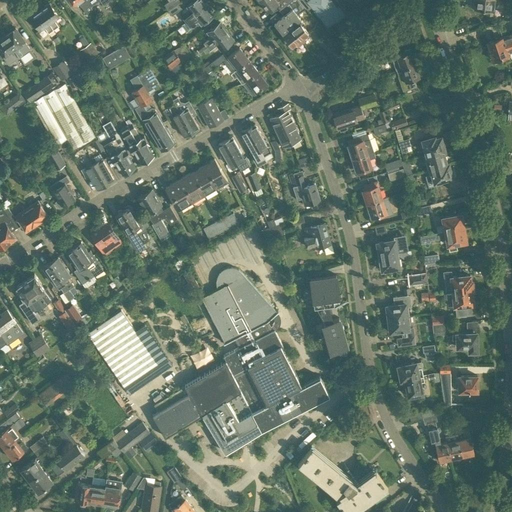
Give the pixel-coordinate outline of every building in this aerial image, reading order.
[(92,9),(85,0),(71,0),(75,5),(79,2),(87,13),(92,9)] [(110,0),(109,0),(85,0),(92,9),(93,9),(90,6),(99,0),(103,5),(110,0)] [(167,0),(169,1),(164,5),(168,10),(178,3),(180,2),(178,0),(167,0)] [(186,21),(206,5),(202,0),(193,0),(193,1),(187,6),(182,10),(184,12),(181,14),(186,21)] [(279,10),(291,0),(260,0),(259,1),(269,14),(276,9),(277,11),(279,10)] [(299,0),(291,0),(279,10),(283,15),(294,29),(293,30),(302,41),(306,38),(304,36),(308,33),(300,23),(302,21),(295,12),(303,5),(299,0)] [(299,0),(303,5),(307,10),(311,6),(315,10),(316,12),(316,11),(318,14),(318,15),(319,16),(327,25),(336,18),(337,19),(344,14),(338,7),(337,8),(330,0),(299,0)] [(494,0),(474,0),(473,8),(486,9),(486,14),(492,15),(494,0)] [(59,16),(50,3),(48,4),(47,4),(45,5),(45,6),(40,10),(54,29),(59,26),(54,20),(59,16)] [(178,3),(168,10),(172,16),(181,8),(178,3)] [(206,5),(186,21),(183,23),(188,30),(200,21),(202,23),(213,14),(206,5)] [(54,29),(40,10),(34,14),(33,13),(31,14),(31,16),(30,17),(39,30),(44,27),(48,33),(54,29)] [(120,12),(118,14),(123,21),(128,18),(126,15),(123,13),(120,12)] [(283,15),(280,18),(276,13),(270,17),(292,46),(296,43),(297,45),(302,41),(293,30),(294,29),(283,15)] [(206,46),(227,31),(220,22),(207,31),(210,36),(203,42),(206,46)] [(4,35),(19,57),(30,49),(24,41),(25,41),(15,28),(13,29),(12,28),(9,30),(9,32),(4,35)] [(233,40),(227,31),(206,46),(210,51),(217,45),(221,50),(233,40)] [(492,58),(492,60),(508,54),(511,52),(511,34),(487,42),(489,50),(487,50),(490,59),(492,58)] [(0,53),(2,57),(3,56),(9,65),(19,57),(4,35),(0,38),(0,53)] [(196,45),(202,42),(199,36),(193,39),(196,45)] [(90,43),(80,50),(88,62),(99,55),(90,43)] [(102,57),(109,69),(130,56),(124,45),(102,57)] [(248,59),(239,47),(227,57),(223,53),(204,68),(208,73),(218,65),(217,65),(223,61),(232,72),(248,59)] [(170,69),(182,61),(173,48),(163,56),(170,69)] [(401,68),(415,63),(410,50),(396,55),(401,68)] [(248,59),(232,72),(230,73),(234,78),(236,76),(242,83),(258,71),(248,59)] [(63,60),(52,67),(61,80),(72,73),(63,60)] [(415,63),(401,68),(396,70),(398,76),(403,74),(408,88),(416,85),(414,79),(420,77),(415,63)] [(86,69),(91,78),(98,74),(92,65),(86,69)] [(172,70),(175,76),(184,70),(181,65),(172,70)] [(137,75),(147,91),(159,84),(149,67),(137,75)] [(85,77),(81,70),(74,74),(78,82),(85,77)] [(258,71),(242,83),(246,89),(251,95),(256,91),(262,87),(263,87),(268,83),(258,71)] [(37,83),(44,92),(58,82),(51,72),(44,77),(45,78),(37,83)] [(73,75),(66,79),(72,88),(78,84),(73,75)] [(147,91),(137,75),(131,78),(137,88),(133,91),(138,100),(141,105),(142,104),(152,99),(147,91)] [(37,83),(23,92),(30,102),(44,92),(37,83)] [(55,144),(63,140),(66,138),(72,149),(95,136),(65,83),(31,102),(55,144)] [(236,103),(228,89),(222,92),(219,84),(211,88),(212,90),(208,91),(199,96),(189,102),(192,107),(197,105),(209,127),(223,119),(228,116),(224,109),(220,112),(213,99),(223,93),(230,106),(236,103)] [(234,86),(228,89),(236,103),(241,100),(234,86)] [(26,101),(20,93),(15,96),(15,101),(18,106),(26,101)] [(360,105),(348,109),(349,111),(339,114),(339,112),(334,113),(334,115),(333,116),(337,127),(339,126),(340,131),(347,129),(345,124),(364,118),(361,109),(377,104),(373,93),(358,98),(360,105)] [(175,103),(192,132),(198,128),(199,128),(191,115),(195,112),(187,99),(183,101),(179,102),(176,97),(172,100),(174,103),(175,103)] [(141,105),(138,100),(133,103),(142,120),(145,118),(146,120),(149,125),(149,124),(152,128),(148,130),(161,151),(168,146),(150,117),(146,110),(142,104),(141,105)] [(175,103),(174,103),(162,110),(167,119),(172,116),(184,136),(192,132),(175,103)] [(300,138),(288,110),(290,109),(287,103),(277,108),(279,113),(278,114),(283,124),(284,124),(292,142),(300,138)] [(24,115),(27,109),(22,106),(19,112),(24,115)] [(151,107),(146,110),(168,146),(175,142),(169,133),(171,132),(168,127),(167,128),(155,108),(151,107)] [(384,122),(389,121),(385,109),(379,112),(382,123),(384,122)] [(393,121),(390,122),(392,129),(407,124),(405,117),(403,117),(401,113),(392,117),(393,121)] [(283,124),(278,114),(269,118),(282,146),(292,142),(284,124),(283,124)] [(128,170),(134,166),(128,156),(130,155),(125,147),(123,148),(120,143),(122,141),(110,120),(102,125),(109,136),(128,170)] [(389,121),(384,122),(385,124),(372,128),(375,135),(392,129),(390,122),(389,121)] [(132,123),(128,125),(147,159),(153,155),(147,144),(148,143),(144,136),(140,137),(135,129),(132,123)] [(247,127),(266,160),(273,156),(270,151),(267,146),(255,123),(247,127)] [(147,159),(128,125),(120,130),(126,138),(127,138),(130,144),(129,145),(133,153),(135,152),(141,162),(147,159)] [(266,160),(247,127),(240,131),(251,151),(249,152),(256,166),(266,161),(265,161),(266,160)] [(352,158),(373,151),(368,134),(366,134),(366,132),(365,129),(351,133),(353,139),(349,140),(350,144),(348,145),(352,158)] [(109,136),(101,140),(115,164),(116,163),(123,173),(128,170),(109,136)] [(232,136),(225,140),(241,168),(248,165),(244,159),(245,158),(232,136)] [(426,155),(443,151),(445,150),(444,148),(445,147),(444,143),(442,142),(441,136),(435,138),(434,136),(422,140),(422,141),(419,142),(421,148),(424,147),(426,155)] [(105,149),(98,138),(92,142),(99,152),(105,149)] [(409,138),(398,141),(402,154),(408,152),(407,147),(411,146),(409,138)] [(241,168),(225,140),(218,144),(231,167),(231,166),(234,172),(241,168)] [(274,150),(279,148),(275,140),(271,142),(274,150)] [(45,153),(55,170),(65,164),(55,147),(45,153)] [(373,151),(352,158),(357,171),(371,167),(369,159),(375,157),(373,151)] [(443,151),(426,155),(423,156),(427,169),(447,164),(443,151)] [(115,179),(103,158),(100,153),(94,157),(90,159),(92,163),(96,170),(98,169),(106,184),(115,179)] [(214,158),(202,165),(215,187),(227,180),(214,158)] [(299,160),(301,167),(307,164),(305,158),(299,160)] [(387,170),(398,167),(402,165),(400,158),(384,164),(387,170)] [(96,170),(92,163),(85,168),(98,189),(106,184),(98,169),(96,170)] [(448,163),(447,164),(427,169),(429,175),(425,176),(428,187),(435,185),(434,182),(452,177),(452,175),(453,174),(452,170),(450,169),(448,163)] [(215,187),(202,165),(190,172),(203,194),(215,187)] [(403,168),(388,173),(387,173),(389,180),(405,175),(403,168)] [(190,172),(178,179),(191,201),(203,194),(190,172)] [(260,187),(254,172),(247,175),(254,190),(260,187)] [(232,176),(237,187),(243,184),(238,173),(232,176)] [(315,183),(305,186),(301,176),(295,178),(294,173),(289,175),(296,200),(302,198),(304,205),(311,203),(312,208),(322,205),(315,183)] [(56,183),(58,186),(52,190),(58,199),(55,202),(58,208),(62,205),(63,206),(75,199),(65,183),(70,181),(67,176),(56,183)] [(191,201),(178,179),(165,186),(179,209),(191,201)] [(367,203),(381,199),(377,185),(363,190),(367,203)] [(160,219),(161,219),(165,216),(170,224),(178,219),(169,206),(163,210),(160,206),(162,205),(152,188),(144,193),(160,219)] [(160,219),(144,193),(137,197),(147,214),(149,213),(151,217),(150,218),(153,223),(156,221),(159,226),(164,223),(161,219),(160,219)] [(387,197),(381,199),(367,203),(369,210),(368,212),(369,214),(371,215),(372,217),(385,212),(386,216),(393,214),(387,197)] [(415,199),(416,206),(426,204),(425,197),(415,199)] [(38,200),(27,208),(37,223),(48,215),(38,200)] [(123,209),(144,243),(149,239),(146,230),(149,227),(142,214),(138,217),(130,205),(123,209)] [(430,205),(415,208),(417,215),(432,212),(430,205)] [(0,238),(5,246),(6,245),(7,245),(10,243),(10,242),(16,238),(11,231),(16,228),(11,220),(4,210),(1,206),(0,207),(0,216),(1,219),(0,219),(0,238)] [(15,217),(8,207),(4,210),(11,220),(15,217)] [(37,223),(27,208),(16,215),(26,230),(37,223)] [(144,243),(123,209),(116,214),(127,231),(125,232),(138,252),(146,247),(143,243),(144,243)] [(412,209),(400,212),(402,219),(414,216),(412,209)] [(221,226),(236,218),(233,212),(218,220),(221,226)] [(437,232),(464,227),(461,214),(442,217),(443,225),(436,226),(437,232)] [(239,224),(236,218),(221,226),(224,231),(239,224)] [(269,227),(275,224),(272,219),(267,221),(269,227)] [(221,226),(218,220),(203,228),(206,233),(221,226)] [(122,251),(117,245),(122,241),(108,222),(91,234),(104,253),(114,247),(118,254),(122,251)] [(316,247),(331,243),(325,222),(304,228),(306,236),(307,235),(307,237),(304,238),(306,246),(315,244),(316,247)] [(284,234),(280,223),(263,230),(266,240),(284,234)] [(375,232),(385,230),(384,223),(374,225),(375,232)] [(221,226),(206,233),(209,239),(224,231),(221,226)] [(464,227),(437,232),(420,236),(421,243),(430,241),(430,240),(446,237),(447,245),(448,245),(449,250),(456,249),(455,243),(466,241),(464,227)] [(379,255),(397,252),(395,245),(401,244),(400,238),(377,242),(379,255)] [(190,248),(187,240),(177,244),(181,252),(190,248)] [(80,241),(73,245),(93,275),(103,269),(93,255),(91,256),(80,241)] [(93,275),(73,245),(67,250),(78,267),(74,270),(85,287),(97,279),(93,275)] [(407,250),(397,252),(379,255),(381,270),(383,269),(384,271),(388,270),(389,268),(399,267),(397,255),(400,255),(403,258),(408,257),(407,250)] [(439,262),(439,261),(438,254),(423,256),(424,264),(439,262)] [(69,274),(58,256),(50,261),(72,294),(78,291),(67,275),(69,274)] [(72,294),(50,261),(43,266),(59,289),(61,288),(67,298),(72,294)] [(158,410),(152,414),(165,435),(201,413),(223,449),(248,434),(250,437),(262,430),(261,429),(329,394),(320,376),(301,385),(283,349),(284,348),(274,329),(272,330),(269,323),(269,319),(277,311),(279,310),(278,310),(277,311),(241,271),(238,269),(235,268),(231,267),(227,267),(224,268),(221,271),(218,274),(217,277),(216,281),(216,285),(218,288),(201,296),(202,297),(205,303),(205,304),(205,303),(208,309),(208,310),(211,316),(215,323),(218,329),(221,335),(221,336),(222,336),(225,342),(223,342),(224,343),(234,338),(239,347),(223,355),(226,360),(185,385),(154,404),(158,410)] [(188,293),(199,286),(190,270),(184,274),(188,282),(184,285),(188,293)] [(451,276),(450,271),(443,272),(444,278),(445,278),(446,283),(445,284),(446,292),(471,290),(473,289),(472,280),(471,281),(470,274),(451,276)] [(35,309),(51,298),(53,296),(47,287),(45,289),(34,274),(17,286),(26,299),(19,304),(32,323),(40,317),(35,309)] [(408,276),(409,283),(409,284),(427,282),(426,274),(408,276)] [(127,289),(118,275),(113,279),(118,287),(116,289),(119,294),(127,289)] [(310,279),(314,305),(317,305),(326,321),(323,322),(340,352),(347,351),(346,345),(346,344),(344,336),(343,324),(341,325),(339,317),(332,319),(330,312),(332,311),(330,308),(329,308),(328,303),(334,302),(340,301),(339,293),(336,275),(310,279)] [(388,318),(407,316),(406,307),(412,306),(410,294),(409,288),(404,288),(404,295),(393,296),(394,304),(386,305),(388,318)] [(471,290),(446,292),(447,299),(448,299),(449,306),(454,305),(454,306),(456,305),(458,315),(473,314),(472,312),(474,310),(473,307),(472,306),(472,304),(473,303),(471,290)] [(74,321),(65,309),(59,298),(53,303),(61,313),(59,315),(71,332),(79,327),(74,321)] [(73,304),(65,309),(74,321),(81,317),(73,304)] [(121,309),(87,332),(124,386),(158,363),(121,309)] [(17,324),(7,310),(0,314),(2,317),(0,318),(0,348),(3,353),(10,348),(6,343),(7,342),(5,340),(14,333),(11,328),(12,327),(12,328),(17,324)] [(432,324),(444,323),(443,314),(432,316),(432,324)] [(409,329),(407,316),(388,318),(390,332),(409,329)] [(445,331),(444,323),(432,324),(433,332),(435,332),(435,335),(445,335),(445,331)] [(457,347),(469,346),(469,351),(477,351),(476,332),(471,332),(471,330),(467,330),(467,333),(451,333),(452,340),(457,340),(457,347)] [(41,334),(35,338),(44,351),(49,347),(41,334)] [(415,344),(414,336),(403,337),(397,338),(398,346),(415,344)] [(44,351),(35,338),(29,342),(38,355),(44,351)] [(435,351),(434,344),(422,346),(423,353),(435,351)] [(46,358),(42,352),(35,357),(39,363),(46,358)] [(405,379),(423,375),(421,368),(422,368),(421,361),(397,366),(400,380),(405,379)] [(450,373),(450,365),(450,364),(439,364),(439,373),(450,373)] [(44,401),(72,383),(65,372),(37,390),(44,401)] [(424,381),(423,375),(405,379),(408,396),(422,393),(420,382),(424,381)] [(477,375),(458,375),(459,391),(477,391),(477,375)] [(87,383),(91,389),(97,385),(92,379),(87,383)] [(443,394),(444,404),(451,404),(451,393),(443,394)] [(15,403),(4,412),(8,417),(19,409),(15,403)] [(422,418),(435,414),(433,407),(420,411),(422,418)] [(0,442),(4,447),(19,436),(15,431),(20,427),(23,421),(16,412),(5,420),(9,426),(0,432),(0,442)] [(435,414),(422,418),(424,425),(427,424),(428,428),(431,441),(434,441),(439,461),(442,460),(442,462),(448,460),(448,459),(450,458),(446,442),(441,443),(437,426),(436,426),(435,421),(437,421),(435,414)] [(142,421),(116,441),(118,444),(124,452),(150,432),(142,421)] [(50,464),(50,465),(47,467),(50,471),(53,469),(58,475),(84,454),(77,444),(64,427),(59,431),(71,448),(50,464)] [(464,438),(459,439),(462,455),(465,455),(466,457),(471,455),(471,454),(474,453),(468,427),(462,428),(464,438)] [(150,432),(139,440),(146,450),(157,441),(150,432)] [(462,455),(459,439),(457,433),(445,436),(446,442),(450,458),(451,458),(451,460),(462,457),(461,456),(462,455)] [(27,447),(19,436),(4,447),(12,459),(27,447)] [(34,451),(47,441),(43,436),(30,446),(34,451)] [(47,441),(34,451),(37,456),(40,454),(50,447),(46,442),(47,441)] [(125,452),(130,459),(137,454),(131,447),(125,452)] [(337,492),(340,496),(336,499),(345,511),(351,511),(387,487),(376,470),(356,484),(310,447),(298,463),(336,494),(337,492)] [(40,454),(37,456),(35,458),(35,457),(20,469),(29,481),(44,469),(39,463),(44,459),(40,454)] [(180,486),(185,482),(178,471),(176,472),(173,468),(168,471),(171,476),(170,477),(174,482),(176,481),(180,486)] [(44,469),(29,481),(38,492),(53,481),(44,469)] [(125,485),(131,489),(133,490),(140,478),(132,472),(127,481),(125,485)] [(160,481),(142,479),(140,481),(139,489),(144,490),(142,509),(157,511),(161,486),(160,486),(160,481)] [(105,486),(104,488),(102,503),(118,506),(122,483),(105,481),(105,486)] [(89,501),(92,486),(78,484),(75,501),(89,503),(89,501)] [(92,486),(89,501),(102,503),(104,488),(92,486)] [(181,494),(175,499),(185,511),(195,511),(185,499),(181,494)] [(185,511),(175,499),(169,504),(172,508),(172,509),(174,511),(185,511)]
